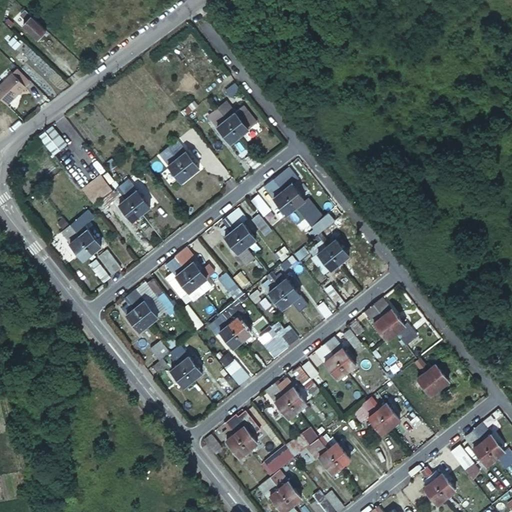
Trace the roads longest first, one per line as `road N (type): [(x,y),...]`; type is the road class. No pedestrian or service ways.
road 1 (residential): [(86,312),(298,142)]
road 2 (residential): [(184,436),(399,271)]
road 3 (tertiary): [(0,150),(190,5)]
road 4 (residential): [(350,511),(497,396)]
road 5 (residential): [(298,142),(190,5)]
road 6 (residential): [(399,271),(298,142)]
road 7 (residential): [(497,396),(399,271)]
road 8 (residential): [(86,312),(184,436)]
road 9 (residential): [(0,197),(86,312)]
